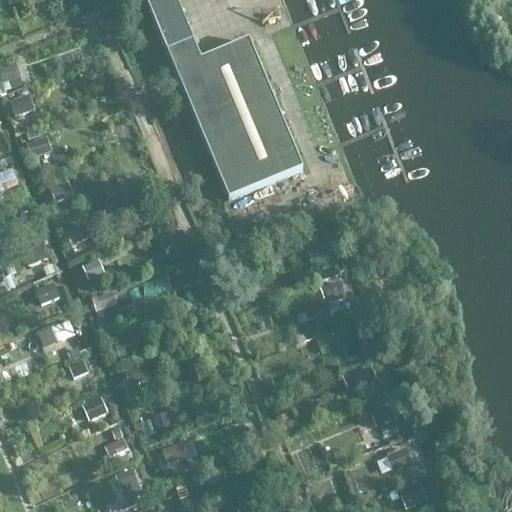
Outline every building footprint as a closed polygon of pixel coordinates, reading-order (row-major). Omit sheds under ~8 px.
[(143,0),(144,1),(229,204),(303,173),(248,44),(201,64),(173,0),(143,0)] [(1,68),(6,91),(25,86),(19,63),(1,68)] [(32,95),(12,100),(16,117),(37,112),(32,95)] [(0,150),(2,155),(9,153),(0,130),(0,150)] [(83,252),(97,246),(87,224),(73,230),(83,252)] [(101,261),(86,267),(92,281),(107,275),(101,261)] [(330,306),(349,299),(343,282),(324,289),(330,306)] [(57,286),(41,291),(44,301),(60,297),(57,286)] [(71,368),(77,381),(92,375),(86,362),(71,368)] [(128,372),(134,386),(154,378),(147,364),(128,372)] [(374,368),(346,376),(350,389),(378,382),(374,368)] [(93,423),(111,414),(102,394),(84,402),(93,423)] [(122,429),(102,439),(112,459),(132,449),(122,429)] [(396,474),(417,464),(409,447),(388,456),(396,474)] [(408,510),(429,504),(426,490),(404,495),(408,510)]
